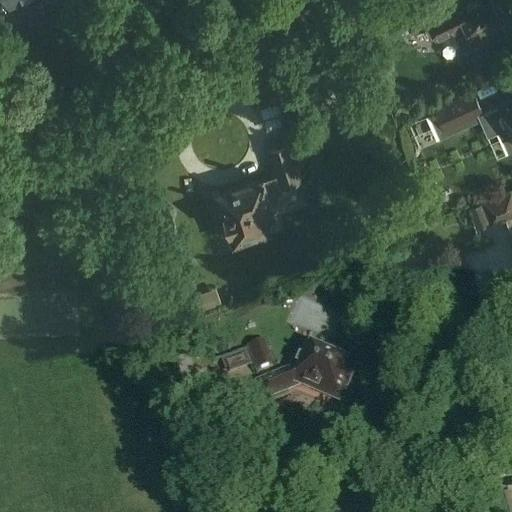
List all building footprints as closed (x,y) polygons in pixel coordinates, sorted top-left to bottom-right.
[(455,0),(419,0),(417,3),(423,16),(429,27),(435,40),(453,31),(463,49),(469,51),(507,33),(501,22),(503,21),(502,17),(504,14),(501,8),(497,7),(493,0),(466,0),(457,4),(455,0)] [(423,16),(408,23),(414,34),(429,27),(423,16)] [(481,119),(467,90),(430,108),(434,117),(437,116),(446,135),(481,119)] [(511,98),(500,104),(489,109),(509,152),(511,150),(511,98)] [(224,230),(228,232),(233,231),(236,241),(253,235),(256,237),(266,234),(269,228),(267,222),(276,219),(267,191),(304,179),(292,143),(269,151),(276,174),(220,193),(227,212),(222,214),(220,218),(224,230)] [(511,193),(469,208),(478,229),(493,222),(493,224),(507,219),(511,232),(511,193)] [(273,365),(264,340),(246,347),(256,372),(273,365)] [(312,347),(311,350),(303,347),(293,371),(259,386),(265,401),(299,386),(346,406),(356,384),(349,381),(354,368),(335,360),(337,357),(312,347)]
